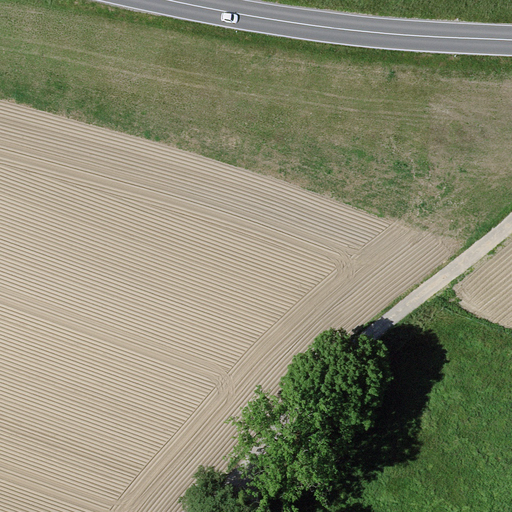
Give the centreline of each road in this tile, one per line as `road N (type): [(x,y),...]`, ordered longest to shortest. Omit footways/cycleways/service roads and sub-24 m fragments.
road 1 (track): [(201,511),(338,362),(511,221)]
road 2 (secondary): [(165,0),(348,30),(511,40)]
